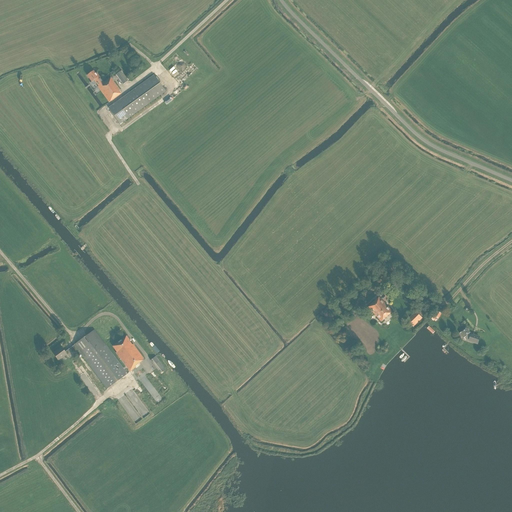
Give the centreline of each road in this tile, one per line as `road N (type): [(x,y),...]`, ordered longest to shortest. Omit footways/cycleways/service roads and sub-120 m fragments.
road 1 (unclassified): [(281,0),(416,134),(511,180)]
road 2 (track): [(511,241),(445,304),(399,276)]
